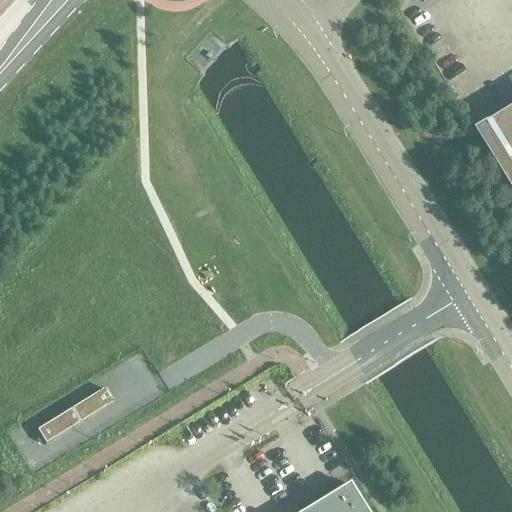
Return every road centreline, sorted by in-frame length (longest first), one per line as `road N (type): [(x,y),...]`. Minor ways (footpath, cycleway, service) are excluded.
road 1 (unclassified): [(468,295),(295,27)]
road 2 (unclassified): [(354,364),(120,511)]
road 3 (unclassified): [(354,364),(468,295)]
